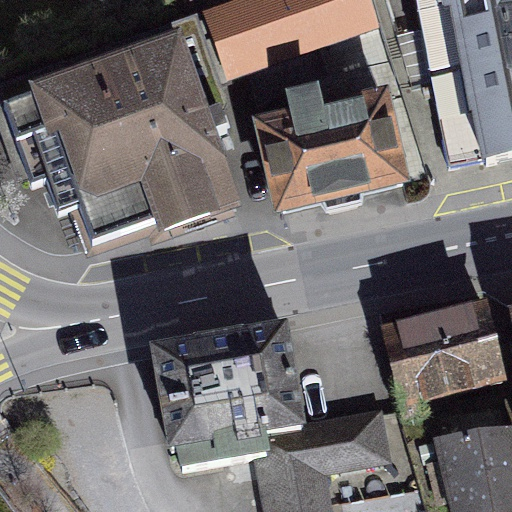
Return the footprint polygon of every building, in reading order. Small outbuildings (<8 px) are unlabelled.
[(265,0),(214,17),(237,84),(379,37),(366,0),(265,0)] [(511,0),(445,0),(482,186),(511,180),(511,0)] [(187,48),(27,102),(44,150),(81,255),(158,239),(233,224),(187,48)] [(262,141),(281,233),(352,218),(417,205),(398,113),(262,141)] [(379,338),(397,420),(506,396),(488,314),(388,336),(379,338)] [(278,337),(151,360),(174,483),(250,468),(301,459),(296,432),(278,337)] [(382,417),(296,432),(301,459),(250,468),(258,511),(341,511),(334,472),(390,461),(382,417)] [(511,511),(511,438),(424,450),(432,511),(511,511)]
